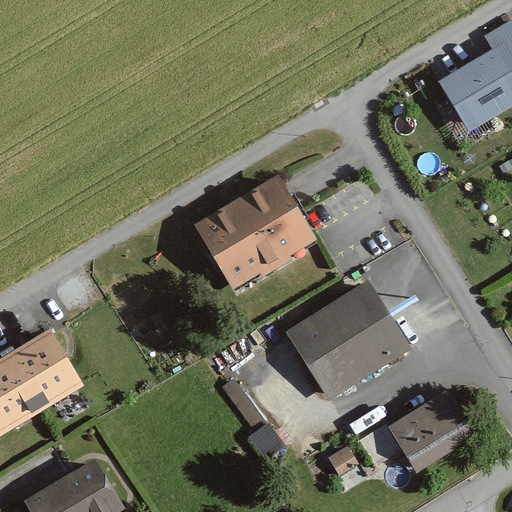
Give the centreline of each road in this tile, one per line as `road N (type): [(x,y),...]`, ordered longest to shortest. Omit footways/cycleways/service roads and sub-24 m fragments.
road 1 (residential): [(348,100),(0,304)]
road 2 (residential): [(511,374),(348,100)]
road 3 (residential): [(511,0),(348,100)]
